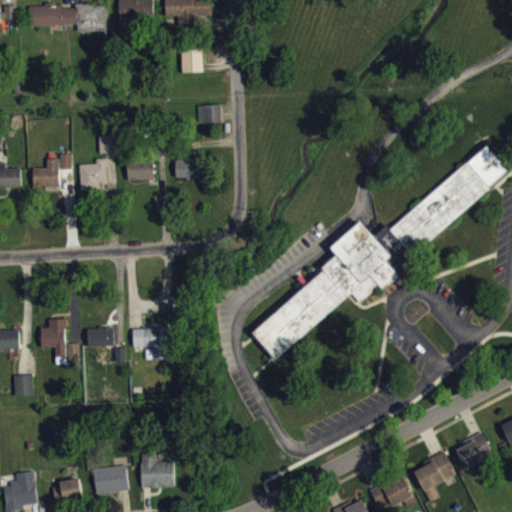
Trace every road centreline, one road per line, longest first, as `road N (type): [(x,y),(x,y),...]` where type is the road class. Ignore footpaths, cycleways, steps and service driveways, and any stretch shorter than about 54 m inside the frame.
road 1 (residential): [(246,511),(511,375)]
road 2 (residential): [(511,282),(498,317),(424,381),(299,448),(282,439)]
road 3 (residential): [(0,253),(203,244),(231,232)]
road 4 (residential): [(231,232),(241,150),(234,0)]
